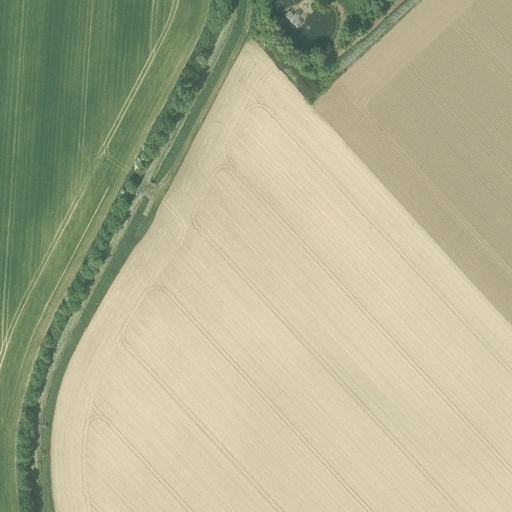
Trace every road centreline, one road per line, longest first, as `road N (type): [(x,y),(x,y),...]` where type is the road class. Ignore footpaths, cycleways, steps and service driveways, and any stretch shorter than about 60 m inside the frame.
road 1 (track): [(40,511),(36,463),(50,373),(140,190)]
road 2 (track): [(140,190),(159,193),(243,36),(248,0)]
road 3 (track): [(140,190),(230,0)]
